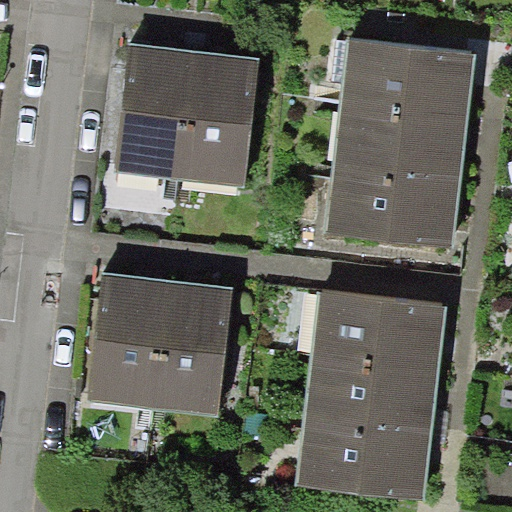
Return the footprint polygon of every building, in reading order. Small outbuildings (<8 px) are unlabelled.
[(343,42),(336,106),(455,119),(462,55),(343,42)] [(184,55),(120,48),(106,167),(171,175),(184,55)] [(248,62),(184,55),(171,175),(235,182),(248,62)] [(336,106),(329,170),(448,184),(455,119),(336,106)] [(329,170),(321,235),(441,248),(448,184),(329,170)] [(158,284),(94,277),(80,396),(145,404),(158,284)] [(223,292),(158,284),(145,404),(209,411),(223,292)] [(315,294),(307,358),(426,372),(434,307),(315,294)] [(307,358),(300,423),(419,436),(426,372),(307,358)] [(300,423),(293,487),(412,500),(419,436),(300,423)]
